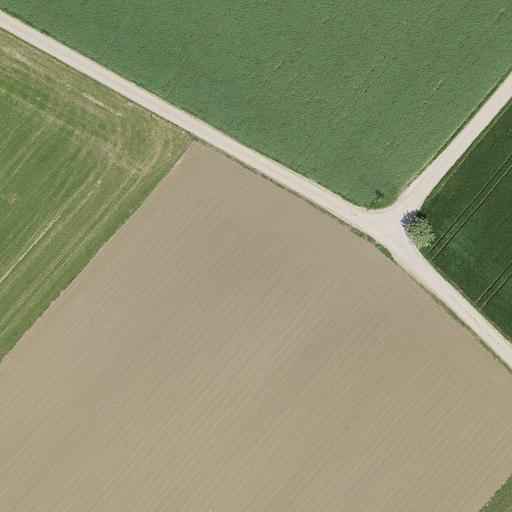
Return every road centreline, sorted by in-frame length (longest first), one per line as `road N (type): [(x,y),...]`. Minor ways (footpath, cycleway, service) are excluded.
road 1 (track): [(0,19),(380,230),(511,360)]
road 2 (track): [(380,230),(511,78)]
